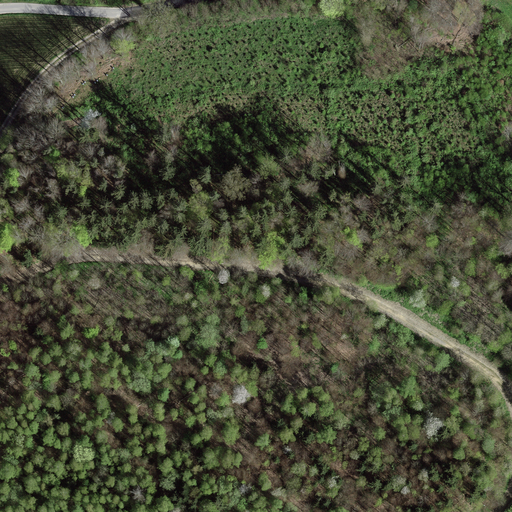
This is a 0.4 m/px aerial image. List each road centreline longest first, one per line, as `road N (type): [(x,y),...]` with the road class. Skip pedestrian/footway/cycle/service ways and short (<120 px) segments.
road 1 (track): [(511,398),(497,377),(430,334),(345,291),(252,269),(88,257),(0,281)]
road 2 (unclassified): [(0,9),(130,12),(186,0)]
road 3 (track): [(0,136),(40,76),(130,12)]
